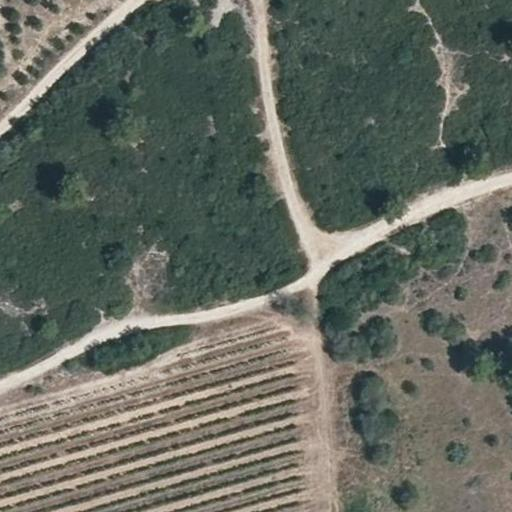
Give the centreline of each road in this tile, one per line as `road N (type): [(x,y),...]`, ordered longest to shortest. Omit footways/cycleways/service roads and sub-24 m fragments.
road 1 (track): [(511,176),(435,205),(213,316),(132,325),(0,387)]
road 2 (track): [(253,0),(279,161),(318,263)]
road 3 (track): [(143,0),(0,131)]
